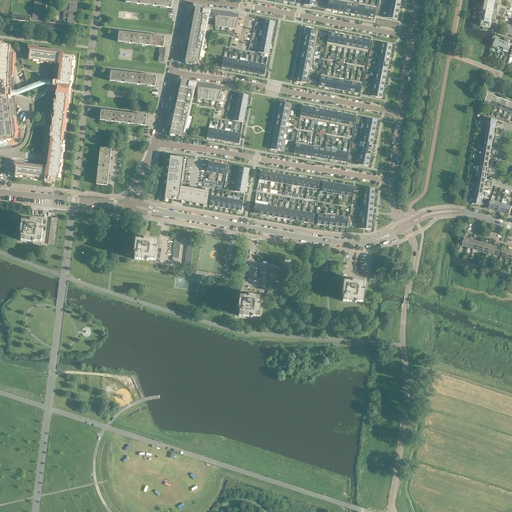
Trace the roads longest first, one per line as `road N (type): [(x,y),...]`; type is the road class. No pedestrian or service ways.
road 1 (unclassified): [(390,511),(415,248),(406,227)]
road 2 (residential): [(392,180),(155,143)]
road 3 (residential): [(170,71),(400,112)]
road 4 (tertiary): [(161,212),(297,236),(384,237)]
road 5 (residential): [(411,37),(244,5)]
road 6 (tertiary): [(129,206),(0,192)]
